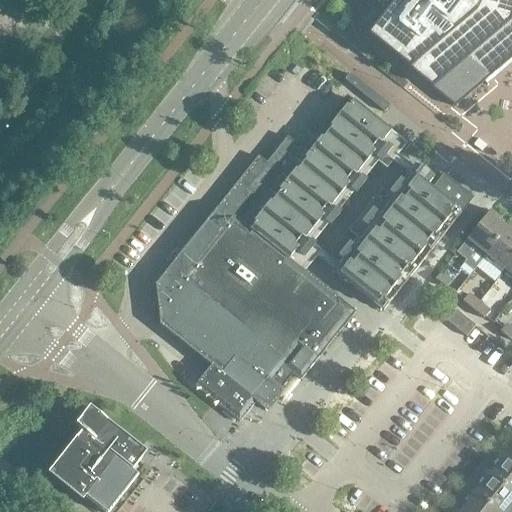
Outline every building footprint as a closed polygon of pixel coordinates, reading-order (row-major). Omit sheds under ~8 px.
[(511,0),(396,0),(367,37),(455,108),(511,59),(511,0)] [(351,73),(349,74),(344,81),(383,113),(390,105),(351,73)] [(257,158),(155,287),(159,327),(211,367),(254,403),(264,411),(266,413),(281,395),(283,392),(282,392),(281,390),(280,390),(292,375),(293,376),(300,382),(354,313),(337,299),(336,299),(323,288),(288,258),(366,163),(370,157),(377,163),(386,170),(392,162),(406,145),(377,122),(350,101),(307,155),(286,139),(266,165),(257,158)] [(396,203),(338,276),(366,298),(383,312),(386,308),(473,199),(443,175),(431,191),(426,187),(433,179),(422,170),(396,203)] [(361,177),(350,191),(355,195),(366,181),(361,177)] [(393,199),(403,186),(399,182),(388,195),(393,199)] [(340,213),(335,209),(324,223),(329,227),(340,213)] [(467,241),(486,256),(507,230),(505,229),(498,224),(501,220),(490,211),(467,241)] [(371,212),(360,226),(365,230),(376,216),(371,212)] [(486,256),(504,271),(511,261),(511,229),(508,226),(505,229),(507,230),(486,256)] [(304,259),(315,245),(310,241),(299,255),(304,259)] [(342,263),(353,250),(348,246),(337,259),(342,263)] [(434,280),(445,289),(452,282),(441,272),(434,280)] [(462,303),(472,311),(479,303),(469,295),(462,303)] [(479,303),(472,311),(483,320),(490,311),(479,303)] [(475,327),(455,311),(446,323),(466,338),(475,327)] [(511,329),(506,325),(500,333),(510,342),(511,338),(511,329)] [(239,423),(254,403),(211,367),(194,388),(239,423)] [(55,476),(63,482),(101,511),(110,511),(138,477),(131,472),(142,459),(135,455),(139,449),(88,410),(74,428),(81,433),(69,448),(49,475),(53,478),(55,476)] [(318,425),(286,452),(299,468),(331,441),(318,425)] [(489,476),(511,495),(511,463),(501,455),(493,466),(495,468),(489,476)] [(474,495),(494,511),(511,511),(511,495),(489,476),(486,474),(477,485),(481,487),(474,495)] [(460,511),(494,511),(474,495),(474,496),(471,493),(463,503),(466,506),(460,511)]
